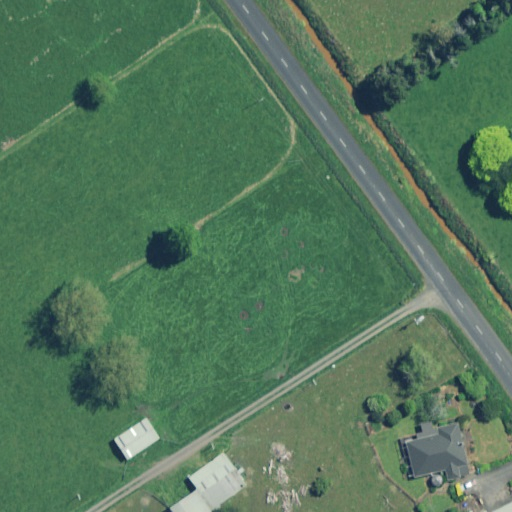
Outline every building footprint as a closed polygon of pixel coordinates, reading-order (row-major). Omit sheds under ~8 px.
[(160,439),(147,418),(114,439),(127,460),(160,439)] [(467,464),(457,423),(436,428),(438,434),(406,442),(414,477),(445,470),(447,481),(461,478),(458,466),(467,464)] [(217,511),(223,508),(220,504),(247,486),(225,453),(189,477),(197,490),(169,509),(171,511),(217,511)] [(446,485),(442,473),(428,477),(432,489),(446,485)] [(486,511),(511,511),(511,502),(491,511),(487,511),(486,511)]
